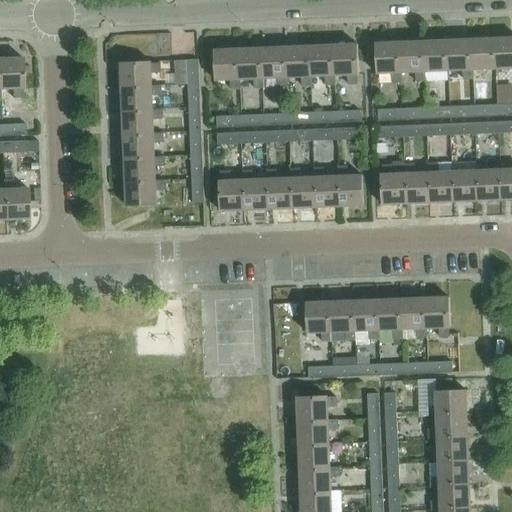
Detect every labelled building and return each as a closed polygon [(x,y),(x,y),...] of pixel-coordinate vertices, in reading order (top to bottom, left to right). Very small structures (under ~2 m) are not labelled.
[(511,38),(496,39),(497,69),(511,68),(511,38)] [(472,40),(473,70),(497,69),(496,39),(472,40)] [(472,40),(448,41),(449,71),(463,71),(463,81),(474,81),(473,70),(472,40)] [(449,71),(448,41),(424,42),(425,72),(449,71)] [(400,43),(401,73),(416,73),(416,83),(426,82),(425,72),(424,42),(400,43)] [(377,74),(392,74),(392,83),(402,83),(401,73),(400,43),(376,45),(377,74)] [(334,46),(336,76),(347,76),(347,86),(358,85),(357,75),(359,75),(358,45),(334,46)] [(310,47),(312,77),(325,76),(326,87),(336,86),(336,76),(334,46),(310,47)] [(286,48),(288,78),(302,77),(302,87),(312,87),(312,77),(310,47),(286,48)] [(262,49),(264,79),(278,78),(278,88),(288,87),(288,78),(286,48),(262,49)] [(238,50),(240,80),(254,79),(255,89),(264,88),(264,79),(262,49),(238,50)] [(216,81),(230,80),(230,89),(240,89),(240,80),(238,50),(214,51),(216,81)] [(23,99),(22,89),(25,89),(24,59),(1,60),(2,90),(13,90),(14,99),(23,99)] [(188,85),(200,85),(199,60),(176,61),(177,86),(188,85)] [(121,63),(122,88),(153,87),(152,73),(161,73),(161,62),(121,63)] [(188,85),(189,109),(201,108),(200,85),(188,85)] [(122,88),(123,112),(153,110),(153,96),(162,96),(161,86),(153,87),(122,88)] [(429,106),(439,106),(439,98),(429,98),(429,106)] [(511,104),(499,105),(499,117),(511,116),(511,104)] [(499,117),(499,105),(475,106),(475,118),(499,117)] [(475,106),(451,107),(451,119),(475,118),(475,106)] [(451,119),(451,107),(427,108),(427,120),(451,119)] [(189,109),(190,132),(202,132),(201,108),(189,109)] [(427,108),(403,109),(403,121),(427,120),(427,108)] [(403,121),(403,109),(378,110),(379,122),(403,121)] [(123,112),(124,135),(154,134),(154,120),(163,120),(163,110),(153,110),(123,112)] [(361,111),(337,112),(338,123),(361,122),(361,111)] [(338,123),(337,112),(313,113),(314,124),(338,123)] [(313,113),(289,114),(290,126),(314,124),(313,113)] [(265,115),(266,127),(290,126),(289,114),(265,115)] [(265,115),(241,116),(242,128),(266,127),(265,115)] [(217,117),(217,129),(242,128),(241,116),(217,117)] [(511,122),(498,123),(499,134),(511,133),(511,122)] [(498,123),(475,124),(475,135),(499,134),(498,123)] [(475,124),(451,125),(452,136),(475,135),(475,124)] [(4,137),(27,136),(27,125),(3,125),(4,137)] [(404,126),(405,138),(428,137),(428,125),(404,126)] [(428,137),(438,137),(452,136),(451,125),(428,125),(428,137)] [(404,126),(379,127),(380,139),(405,138),(404,126)] [(362,140),(362,128),(336,129),(337,141),(362,140)] [(337,141),(336,129),(313,130),(313,142),(337,141)] [(313,142),(313,130),(289,131),(290,143),(313,142)] [(290,143),(289,131),(266,132),(266,144),(290,143)] [(190,132),(191,156),(203,155),(202,132),(190,132)] [(266,144),(266,132),(242,133),(243,145),(266,144)] [(124,135),(125,159),(155,157),(155,144),(164,144),(164,133),(154,134),(124,135)] [(243,145),(242,133),(217,134),(218,146),(243,145)] [(27,142),(2,143),(3,154),(28,153),(27,142)] [(191,156),(192,179),(204,179),(203,155),(191,156)] [(125,159),(126,182),(156,181),(156,167),(166,167),(165,157),(155,157),(125,159)] [(5,161),(5,176),(14,176),(13,161),(5,161)] [(429,164),(429,173),(431,203),(454,203),(453,172),(439,173),(439,163),(429,164)] [(406,165),(406,174),(407,204),(431,203),(429,173),(417,174),(416,164),(406,165)] [(407,204),(406,174),(393,175),(393,165),(382,166),(382,174),(381,174),(382,205),(407,204)] [(363,176),(348,177),(347,166),(338,166),(338,177),(339,207),(364,206),(363,176)] [(315,178),(316,208),(339,207),(338,177),(324,178),(324,167),(314,168),(315,178)] [(268,180),(269,210),(292,209),(291,179),(277,180),(277,169),(267,169),(268,180)] [(291,179),(292,209),(316,208),(315,178),(301,179),(300,169),(291,169),(291,179)] [(244,181),(245,211),(269,210),(268,180),(254,181),(253,170),(244,171),(244,181)] [(500,170),(477,171),(478,202),(501,201),(500,170)] [(511,170),(500,170),(501,201),(511,200),(511,170)] [(245,211),(244,181),(231,182),(230,171),(220,172),(221,182),(219,182),(221,212),(245,211)] [(477,171),(453,172),(454,203),(478,202),(477,171)] [(4,180),(4,191),(5,221),(30,220),(29,190),(14,190),(14,179),(4,180)] [(193,205),(205,204),(204,179),(192,179),(193,205)] [(166,180),(156,181),(126,182),(127,207),(157,206),(157,191),(166,191),(166,180)] [(450,298),(425,299),(426,329),(439,328),(439,338),(450,337),(450,328),(451,328),(450,298)] [(402,300),(403,330),(416,329),(416,339),(427,338),(426,329),(425,299),(402,300)] [(402,300),(378,301),(379,331),(392,330),(392,340),(393,340),(401,339),(403,339),(403,330),(402,300)] [(355,302),(356,332),(368,331),(369,341),(380,340),(379,331),(378,301),(355,302)] [(331,303),(332,333),(345,332),(345,341),(356,341),(356,332),(355,302),(331,303)] [(332,333),(331,303),(306,304),(308,334),(322,333),(322,342),(333,342),(332,333)] [(453,362),(428,363),(428,374),(453,373),(453,362)] [(428,374),(428,363),(404,364),(405,375),(428,374)] [(404,364),(381,365),(381,376),(405,375),(404,364)] [(381,376),(381,365),(357,366),(357,377),(381,376)] [(357,366),(333,367),(334,378),(357,377),(357,366)] [(334,378),(333,367),(309,367),(309,376),(309,379),(334,378)] [(437,392),(452,391),(452,380),(436,380),(437,392)] [(428,417),(437,417),(467,415),(466,391),(452,391),(437,392),(436,392),(437,406),(427,406),(428,417)] [(396,393),(385,394),(386,419),(398,418),(396,393)] [(368,419),(380,419),(379,394),(367,395),(368,419)] [(328,397),(298,398),(299,422),(329,421),(328,411),(328,408),(338,407),(338,397),(328,397)] [(429,441),(438,440),(468,439),(467,415),(437,417),(438,430),(428,430),(429,441)] [(386,419),(387,442),(399,442),(398,418),(386,419)] [(380,419),(368,419),(369,443),(381,443),(380,419)] [(329,421),(299,422),(300,446),(330,445),(329,431),(339,431),(338,420),(329,421)] [(438,440),(439,464),(469,462),(468,439),(438,440)] [(387,442),(388,466),(399,465),(399,442),(387,442)] [(381,443),(369,443),(370,467),(382,466),(381,443)] [(300,446),(301,470),(331,469),(330,445),(300,446)] [(470,486),(469,462),(439,464),(440,477),(430,477),(431,488),(440,487),(470,486)] [(399,465),(388,466),(389,489),(400,489),(399,465)] [(382,466),(370,467),(371,491),(383,490),(382,466)] [(301,470),(302,494),(332,492),(331,478),(341,478),(341,468),(331,469),(301,470)] [(431,511),(441,511),(471,510),(470,486),(440,487),(441,502),(431,502),(431,511)] [(389,489),(389,511),(401,511),(400,489),(389,489)] [(384,511),(383,490),(371,491),(372,511),(384,511)] [(302,494),(302,511),(332,511),(332,492),(302,494)]
